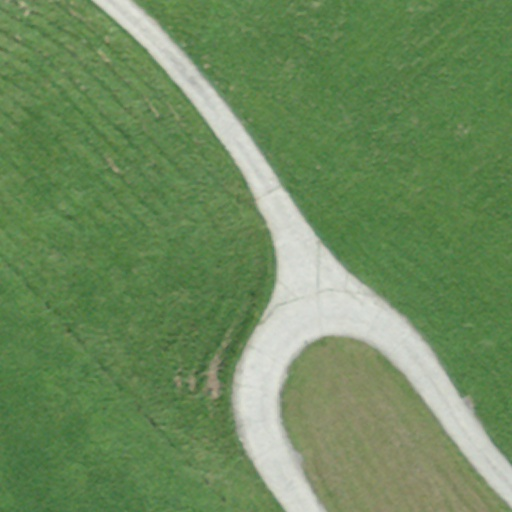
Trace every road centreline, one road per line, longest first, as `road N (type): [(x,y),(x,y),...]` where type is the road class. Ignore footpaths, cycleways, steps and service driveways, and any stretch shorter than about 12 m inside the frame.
road 1 (residential): [(307,511),(271,453),(262,376),(271,336),(314,308),(371,318),(427,368),(511,479)]
road 2 (track): [(114,0),(211,96),(301,248),(314,308)]
